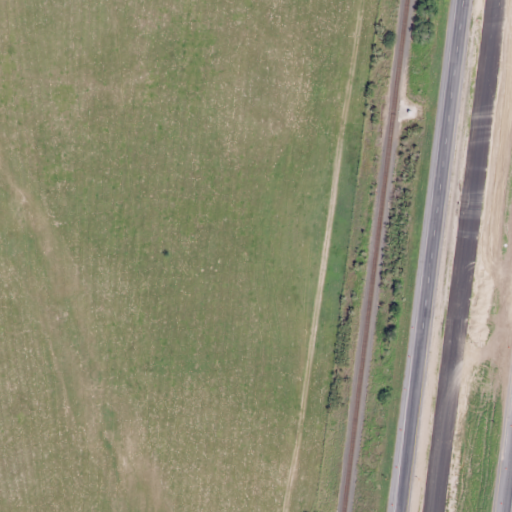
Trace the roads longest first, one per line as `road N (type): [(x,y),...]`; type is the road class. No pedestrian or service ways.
road 1 (tertiary): [(459,0),(395,511)]
road 2 (motorway): [(495,0),(431,511)]
